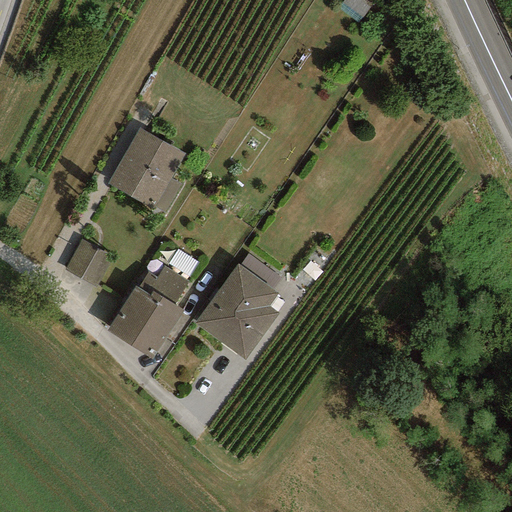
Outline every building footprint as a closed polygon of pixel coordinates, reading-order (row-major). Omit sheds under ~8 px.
[(373,0),(344,0),(342,3),(363,17),(373,0)] [(184,153),(138,127),(106,183),(152,209),(184,153)] [(112,257),(81,240),(64,270),(95,288),(112,257)] [(164,258),(186,274),(196,260),(173,244),(164,258)] [(247,255),(240,265),(272,289),(280,278),(247,255)] [(240,265),(236,263),(193,324),(243,359),(276,312),(267,306),(277,292),(272,289),(240,265)] [(183,311),(174,305),(188,282),(163,265),(156,277),(147,272),(137,288),(134,286),(106,331),(151,360),(183,311)]
